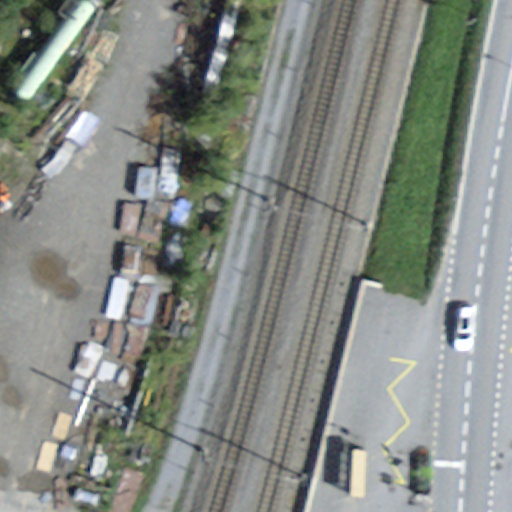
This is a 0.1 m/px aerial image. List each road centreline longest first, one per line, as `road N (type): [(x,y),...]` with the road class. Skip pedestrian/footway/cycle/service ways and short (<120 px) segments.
road 1 (track): [(155,511),(190,426),(295,0)]
road 2 (secondary): [(511,64),(474,308),(459,511)]
